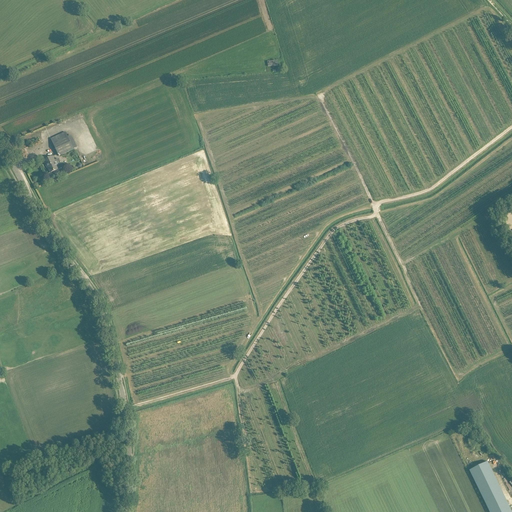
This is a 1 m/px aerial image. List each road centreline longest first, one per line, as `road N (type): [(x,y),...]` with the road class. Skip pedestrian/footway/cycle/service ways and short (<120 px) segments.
road 1 (track): [(377,215),(346,223),(325,240),(239,367),(239,390),(413,309),(420,303),(405,262)]
road 2 (tertiary): [(124,511),(127,424),(98,302),(0,148)]
road 3 (track): [(511,126),(432,188),(372,204),(405,262),(511,197)]
road 4 (track): [(0,77),(172,0)]
road 5 (track): [(510,348),(456,377),(420,303)]
road 6 (track): [(323,93),(372,204)]
